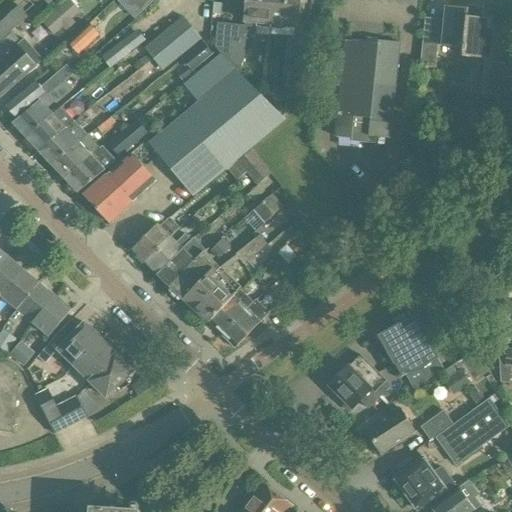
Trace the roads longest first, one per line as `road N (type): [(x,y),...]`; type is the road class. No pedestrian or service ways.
road 1 (residential): [(0,169),(226,393)]
road 2 (residential): [(0,497),(122,455),(226,393)]
road 3 (residential): [(342,511),(226,393)]
